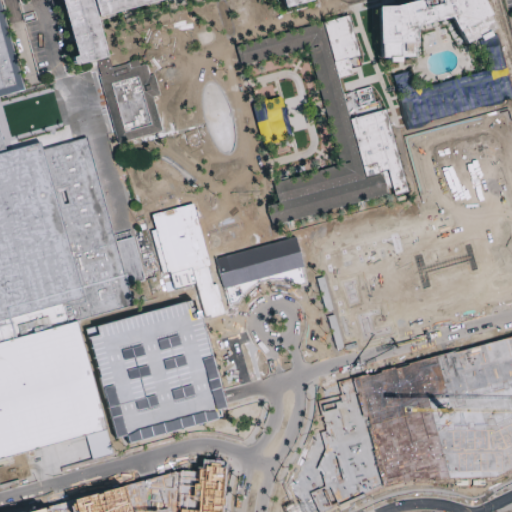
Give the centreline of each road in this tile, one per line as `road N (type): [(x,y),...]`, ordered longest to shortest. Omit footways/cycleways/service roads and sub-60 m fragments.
road 1 (residential): [(0,504),(184,454),(254,461)]
road 2 (residential): [(258,511),(299,403),(291,333)]
road 3 (residential): [(266,340),(278,404),(254,461)]
road 4 (residential): [(291,333),(289,306),(259,306),(253,318),(260,336),(272,341),(291,333)]
